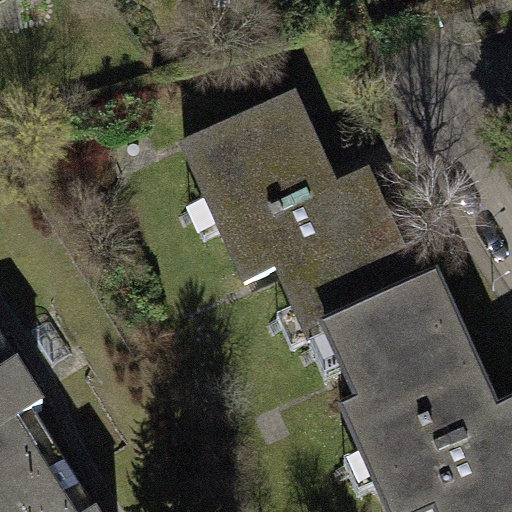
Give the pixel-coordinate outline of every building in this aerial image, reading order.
[(211,0),(218,10),(232,0),(211,0)] [(340,328),(418,293),(364,175),(332,190),(291,102),(183,152),(205,200),(223,192),(237,223),(219,231),(244,284),(276,270),(295,311),(310,304),(325,336),(340,328)] [(453,511),(511,511),(511,411),(498,418),(437,286),(418,293),(340,328),(354,359),(340,365),(360,409),(342,418),(364,467),(380,459),(392,484),(376,491),(385,511),(433,511),(450,505),(453,511)] [(0,432),(31,414),(39,409),(0,345),(0,432)] [(0,511),(91,511),(31,414),(0,432),(0,511)]
